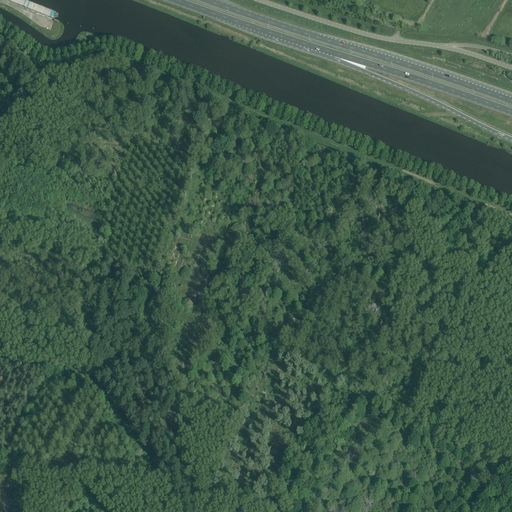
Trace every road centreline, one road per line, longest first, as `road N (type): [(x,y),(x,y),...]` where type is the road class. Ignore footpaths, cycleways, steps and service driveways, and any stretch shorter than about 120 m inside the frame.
road 1 (trunk): [(511,101),(206,0)]
road 2 (track): [(0,313),(86,336),(90,375),(151,457),(175,511)]
road 3 (unclassified): [(259,0),(511,68)]
road 4 (trunk): [(313,46),(511,138)]
road 5 (trunk): [(313,46),(511,112)]
road 6 (trunk): [(176,0),(313,46)]
